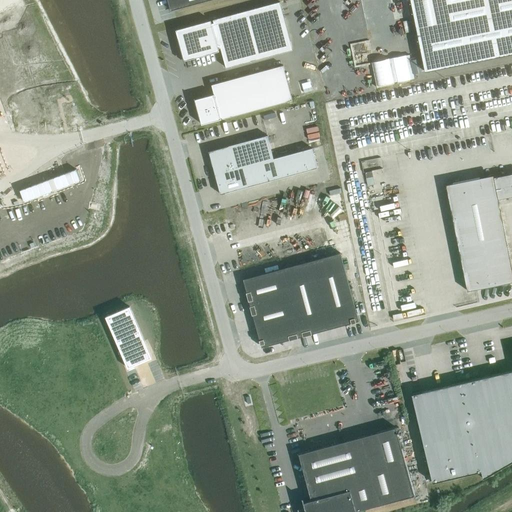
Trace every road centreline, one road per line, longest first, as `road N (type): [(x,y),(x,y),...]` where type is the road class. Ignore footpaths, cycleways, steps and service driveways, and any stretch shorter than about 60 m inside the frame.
road 1 (unclassified): [(511,308),(259,370),(234,366)]
road 2 (unclassified): [(234,366),(166,115)]
road 3 (unclassified): [(159,389),(87,431),(83,447),(92,466),(128,468),(145,411)]
